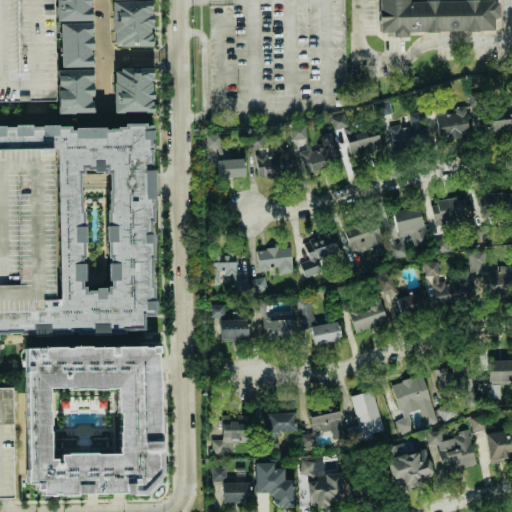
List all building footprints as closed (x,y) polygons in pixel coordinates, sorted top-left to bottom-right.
[(0,0),(50,0),(52,99),(0,99),(0,0)] [(92,113),(90,0),(53,0),(55,113),(92,113)] [(111,0),(113,46),(152,45),(150,0),(111,0)] [(381,0),(412,0),(413,2),(492,1),(492,18),(492,31),(382,33),(381,0)] [(113,113),(153,112),(152,68),(113,69),(113,113)] [(436,115),(439,142),(469,139),(465,106),(455,107),(456,113),(436,115)] [(508,111),(480,111),(480,133),(508,132),(508,111)] [(330,117),(333,129),(343,127),(349,150),(367,145),(369,152),(382,148),(376,124),(350,130),(346,113),(330,117)] [(291,139),(306,138),(305,126),(290,126),(291,139)] [(0,130),(150,130),(153,329),(0,333),(0,130)] [(320,135),(322,146),(300,151),(304,170),(339,163),(333,132),(320,135)] [(220,134),(205,135),(206,151),(216,150),(216,159),(229,158),(229,154),(220,154),(220,134)] [(255,151),(257,176),(265,175),(265,176),(291,175),(290,150),(255,151)] [(217,178),(244,177),(244,159),(217,159),(217,178)] [(468,221),(465,197),(428,201),(431,225),(468,221)] [(392,211),(397,238),(411,235),(413,245),(427,243),(419,205),(392,211)] [(345,228),(354,258),(370,253),(371,256),(387,252),(376,218),(345,228)] [(339,251),(333,231),(303,241),(309,260),(299,263),(304,277),(323,271),(319,258),(339,251)] [(278,273),(292,272),(291,248),(257,249),(258,269),(278,269),(278,273)] [(434,298),(511,295),(511,266),(486,267),(485,250),(469,251),(469,269),(457,270),(457,282),(439,283),(438,262),(424,262),(424,276),(434,275),(434,298)] [(236,253),(207,253),(207,283),(219,283),(219,274),(236,274),(236,253)] [(250,279),(252,292),(267,289),(264,276),(250,279)] [(424,289),(395,296),(400,315),(429,307),(424,289)] [(312,345),(341,339),(337,319),(316,323),(311,297),(292,301),(297,326),(309,324),(312,345)] [(355,333),(387,323),(379,297),(346,308),(355,333)] [(293,312),(276,312),(276,317),(266,316),(266,299),(251,299),(251,313),(262,313),(262,339),(293,340),(293,312)] [(224,304),(207,304),(208,318),(220,317),(220,340),(248,340),(247,318),(241,318),(241,313),(224,313),(224,304)] [(24,348),(155,346),(160,475),(142,494),(41,494),(26,483),(24,348)] [(511,382),(511,359),(488,360),(488,383),(477,384),(477,399),(500,398),(499,383),(511,382)] [(435,418),(422,374),(391,384),(401,418),(395,420),(399,433),(413,429),(408,412),(419,409),(422,422),(435,418)] [(0,389),(15,389),(15,498),(0,498),(0,389)] [(350,396),(358,425),(347,427),(351,443),(384,434),(372,390),(350,396)] [(307,406),(311,432),(298,434),(300,448),(317,445),(315,433),(330,431),(332,439),(343,437),(337,402),(307,406)] [(267,432),(295,431),(294,412),(266,413),(267,432)] [(250,442),(249,414),(221,415),(221,439),(211,439),(211,453),(233,452),(233,442),(250,442)] [(484,431),(483,416),(470,417),(471,431),(483,429),(483,431),(484,431)] [(474,467),(470,433),(442,437),(441,430),(426,431),(427,445),(438,444),(441,471),(474,467)] [(511,430),(486,432),(487,460),(511,458),(511,430)] [(424,485),(422,475),(431,473),(425,448),(386,457),(394,492),(424,485)] [(341,473),(324,474),(323,460),(300,461),(301,473),(306,473),(308,506),(330,505),(330,499),(342,499),(341,473)] [(254,463),(255,493),(272,493),(272,507),(295,507),(294,479),(284,480),(284,469),(273,469),(273,463),(254,463)] [(226,467),(211,467),(211,481),(225,481),(226,467)] [(249,502),(250,483),(223,482),(223,501),(249,502)]
